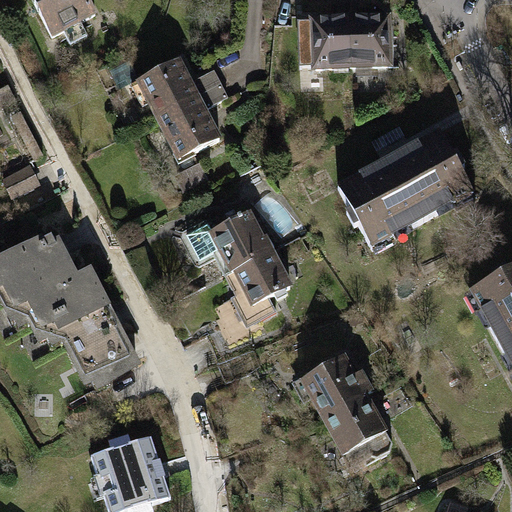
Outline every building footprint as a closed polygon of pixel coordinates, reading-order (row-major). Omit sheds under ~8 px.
[(93,16),(85,0),(32,0),(51,38),(63,32),(70,45),(86,37),(80,23),(93,16)] [(351,21),(313,22),(314,71),(353,70),(351,21)] [(388,21),(351,21),(353,70),(389,69),(388,21)] [(191,85),(178,60),(157,71),(161,79),(139,91),(155,120),(197,98),(191,85)] [(214,74),(191,85),(197,98),(221,86),(214,74)] [(227,99),(221,86),(197,98),(204,111),(227,99)] [(204,111),(197,98),(155,120),(182,171),(224,149),(204,111)] [(376,262),(478,204),(442,139),(340,198),(376,262)] [(29,168),(3,182),(12,199),(38,185),(29,168)] [(260,241),(246,216),(212,235),(207,227),(187,237),(200,261),(213,254),(225,278),(272,253),(264,239),(260,241)] [(137,366),(114,323),(89,276),(76,283),(65,261),(53,239),(0,267),(0,295),(14,321),(25,315),(39,341),(58,332),(86,385),(91,382),(95,388),(137,366)] [(276,251),(272,253),(225,278),(237,299),(232,301),(246,329),(276,315),(272,307),(288,299),(284,292),(290,289),(278,267),(284,263),(276,251)] [(511,281),(473,304),(511,376),(511,281)] [(368,400),(347,363),(302,389),(323,426),(368,400)] [(390,437),(368,400),(323,426),(345,463),(390,437)] [(163,511),(174,508),(151,440),(90,460),(107,511),(163,511)]
